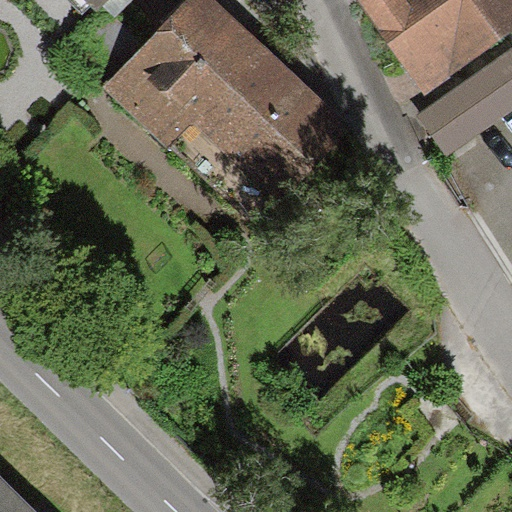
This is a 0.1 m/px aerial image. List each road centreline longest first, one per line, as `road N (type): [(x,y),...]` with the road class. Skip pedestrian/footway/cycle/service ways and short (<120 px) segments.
road 1 (residential): [(317,0),(511,356)]
road 2 (secondary): [(0,341),(173,511)]
